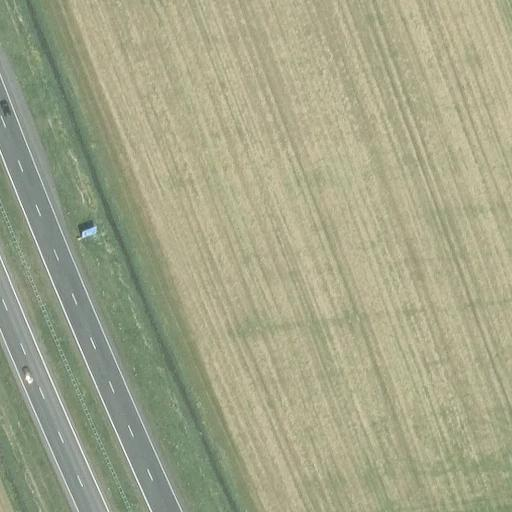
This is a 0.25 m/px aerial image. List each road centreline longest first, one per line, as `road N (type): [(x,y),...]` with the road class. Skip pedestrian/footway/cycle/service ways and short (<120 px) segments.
road 1 (trunk): [(166,511),(0,113)]
road 2 (trunk): [(0,293),(93,511)]
